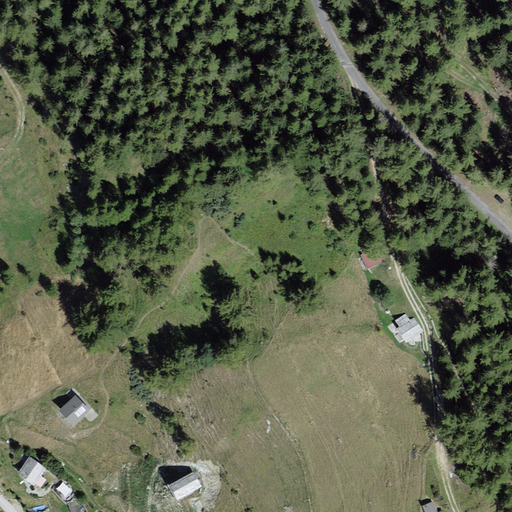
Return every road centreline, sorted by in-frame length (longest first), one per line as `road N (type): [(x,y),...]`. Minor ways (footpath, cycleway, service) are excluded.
road 1 (track): [(360,82),(400,277),(426,332),(436,431),(456,511)]
road 2 (unclassified): [(314,0),(370,95),(511,238)]
